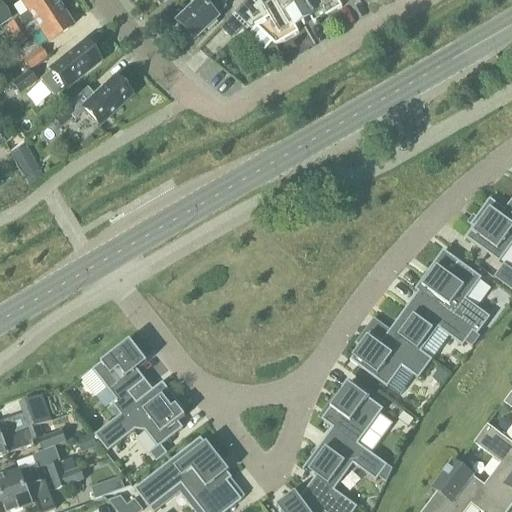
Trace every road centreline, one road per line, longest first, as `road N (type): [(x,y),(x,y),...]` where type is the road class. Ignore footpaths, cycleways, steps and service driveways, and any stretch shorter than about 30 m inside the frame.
road 1 (tertiary): [(99,263),(505,28)]
road 2 (residential): [(313,375),(396,259),(511,152)]
road 3 (residential): [(186,376),(266,479),(284,454),(313,375)]
road 4 (residential): [(217,114),(234,113),(427,0)]
road 5 (residential): [(217,114),(172,80),(103,0)]
road 6 (residential): [(99,263),(186,376)]
road 7 (residential): [(186,376),(242,398),(270,397),(313,375)]
